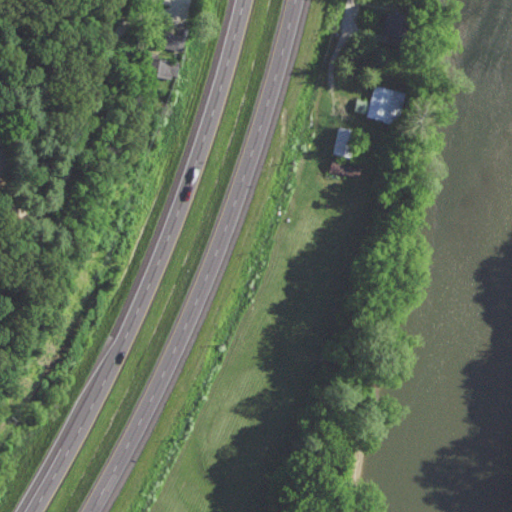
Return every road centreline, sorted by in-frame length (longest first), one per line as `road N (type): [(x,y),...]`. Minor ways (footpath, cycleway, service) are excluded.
road 1 (trunk): [(242,0),(182,199),(111,369),(30,511)]
road 2 (trunk): [(88,511),(157,389),(233,190),(291,0)]
